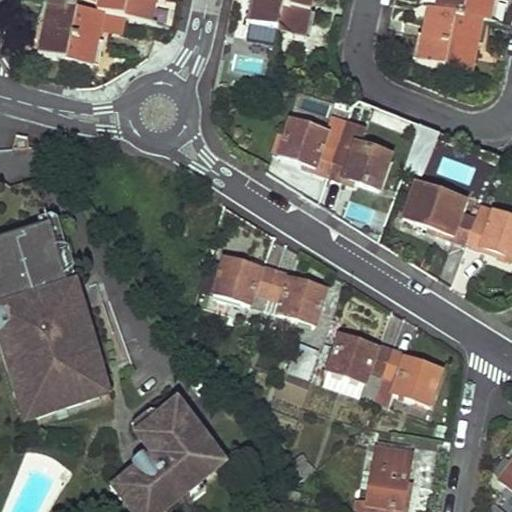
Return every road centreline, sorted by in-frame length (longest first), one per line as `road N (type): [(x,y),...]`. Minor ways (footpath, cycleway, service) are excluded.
road 1 (residential): [(157,110),(202,163),(250,198),(496,348)]
road 2 (residential): [(511,101),(489,125),(459,123),(368,84),(357,59),(367,0)]
road 3 (residential): [(496,348),(477,392),(456,511)]
road 4 (residential): [(0,95),(101,118),(157,110)]
road 5 (residential): [(157,110),(190,61),(207,0)]
